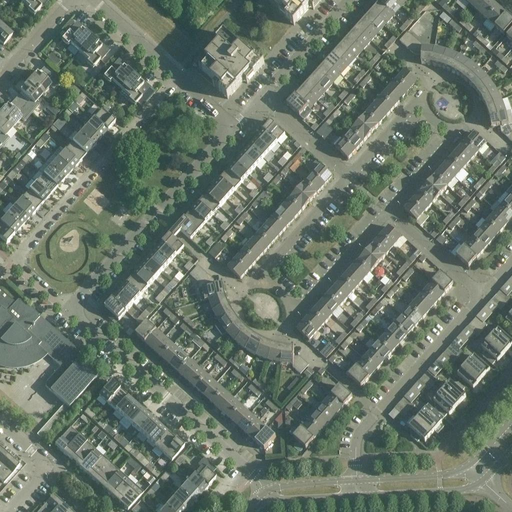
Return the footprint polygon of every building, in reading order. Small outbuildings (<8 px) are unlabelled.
[(19,0),(20,0),(29,9),(27,11),(34,16),(48,0),(19,0)] [(271,0),(282,10),(279,13),(294,26),(297,23),(310,8),(313,10),(322,0),(271,0)] [(402,8),(392,0),(381,0),(379,3),(394,16),(402,8)] [(489,0),(474,0),(470,5),(478,13),(489,0)] [(489,0),(478,13),(487,20),(498,8),(489,0)] [(394,16),(379,3),(371,11),(386,25),(394,16)] [(498,8),(487,20),(495,28),(506,15),(498,8)] [(386,25),(371,11),(364,20),(379,33),(386,25)] [(511,20),(506,15),(495,28),(504,36),(511,27),(511,20)] [(379,33),(364,20),(356,29),(371,42),(379,33)] [(458,33),(461,30),(452,21),(449,25),(458,33)] [(69,45),(78,53),(91,39),(81,30),(83,29),(77,23),(61,41),(67,46),(69,45)] [(0,42),(3,46),(12,36),(0,25),(0,42)] [(489,45),(479,36),(483,32),(480,28),(473,36),(486,48),(489,45)] [(371,42),(356,29),(348,37),(363,50),(371,42)] [(422,45),(408,32),(399,42),(415,56),(421,56),(422,48),(422,45)] [(213,54),(206,61),(199,69),(202,71),(216,84),(213,87),(227,100),(231,96),(244,81),(247,84),(264,65),(250,52),(247,55),(224,35),(210,51),(213,54)] [(363,50),(348,37),(341,46),(356,59),(363,50)] [(101,47),(91,39),(78,53),(88,61),(86,63),(92,69),(108,51),(102,46),(101,47)] [(482,55),(485,51),(475,43),(472,46),(482,55)] [(356,59),(341,46),(333,54),(348,67),(356,59)] [(434,49),(422,48),(421,56),(421,65),(432,66),(434,49)] [(447,52),(434,49),(432,66),(441,68),(447,52)] [(458,56),(447,52),(441,68),(451,72),(458,56)] [(348,67),(333,54),(326,63),(340,76),(348,67)] [(469,63),(458,56),(451,72),(460,77),(469,63)] [(111,82),(120,90),(133,76),(123,67),(124,66),(119,61),(103,78),(109,84),(111,82)] [(504,74),(507,71),(497,62),(495,66),(504,74)] [(340,76),(326,63),(318,71),(333,84),(340,76)] [(469,63),(460,77),(468,83),(479,70),(469,63)] [(37,73),(32,78),(29,81),(44,94),(50,86),(53,89),(62,79),(46,65),(38,74),(37,73)] [(479,70),(468,83),(475,91),(488,80),(479,70)] [(333,84),(318,71),(310,80),(325,93),(333,84)] [(405,71),(397,80),(409,92),(417,83),(405,71)] [(143,85),(133,76),(120,90),(129,99),(128,101),(134,106),(150,89),(144,84),(143,85)] [(325,93),(310,80),(303,88),(317,102),(325,93)] [(409,92),(397,80),(389,89),(402,100),(409,92)] [(488,80),(475,91),(481,99),(496,90),(488,80)] [(21,93),(16,99),(31,113),(37,106),(35,104),(42,96),(44,98),(45,96),(43,94),(44,94),(29,81),(20,92),(21,93)] [(317,102),(303,88),(295,97),(310,110),(317,102)] [(389,89),(381,97),(394,109),(402,100),(389,89)] [(496,90),(481,99),(486,108),(501,101),(496,90)] [(310,110),(295,97),(287,106),(300,117),(307,108),(309,110),(310,110)] [(381,97),(374,106),(386,117),(394,109),(381,97)] [(7,106),(0,113),(0,114),(14,127),(21,119),(24,122),(31,113),(16,99),(9,107),(7,106)] [(486,108),(489,117),(506,113),(501,101),(486,108)] [(374,106),(366,114),(379,126),(386,117),(374,106)] [(100,111),(93,119),(107,132),(115,124),(100,111)] [(506,113),(489,117),(492,128),(500,127),(508,125),(506,113)] [(0,144),(2,146),(8,139),(5,137),(12,129),(14,131),(16,129),(14,127),(0,114),(0,144)] [(366,114),(359,123),(371,134),(379,126),(366,114)] [(93,119),(86,127),(100,140),(107,132),(93,119)] [(272,123),(264,131),(278,144),(285,135),(272,123)] [(371,134),(359,123),(351,132),(364,143),(371,134)] [(511,125),(508,125),(500,127),(501,132),(511,142),(511,125)] [(100,140),(86,127),(78,135),(93,148),(100,140)] [(278,144),(264,131),(257,139),(271,152),(278,144)] [(351,132),(343,140),(356,151),(364,143),(351,132)] [(473,133),(466,142),(478,153),(486,144),(473,133)] [(78,135),(71,143),(85,156),(93,148),(78,135)] [(271,152),(257,139),(250,147),(264,160),(271,152)] [(335,149),(348,160),(356,151),(343,140),(335,149)] [(478,153),(466,142),(458,151),(471,162),(478,153)] [(85,156),(71,143),(64,151),(78,164),(85,156)] [(264,160),(250,147),(242,155),(256,168),(264,160)] [(304,157),(308,153),(303,149),(299,153),(304,157)] [(78,164),(64,151),(57,160),(71,172),(78,164)] [(471,162),(458,151),(450,159),(463,170),(471,162)] [(256,168),(242,155),(235,163),(249,176),(256,168)] [(463,170),(450,159),(443,168),(455,179),(463,170)] [(57,160),(50,168),(64,180),(71,172),(57,160)] [(249,176),(235,163),(228,171),(242,184),(249,176)] [(295,167),(291,163),(287,167),(291,171),(295,167)] [(320,166),(312,175),(325,186),(333,177),(320,166)] [(291,171),(287,167),(282,172),(287,176),(291,171)] [(64,180),(50,168),(42,176),(57,188),(64,180)] [(455,179),(443,168),(435,176),(448,187),(455,179)] [(242,184),(228,171),(221,179),(235,192),(242,184)] [(509,181),(502,175),(499,172),(494,177),(497,180),(499,178),(507,184),(509,181)] [(312,175),(304,183),(317,195),(325,186),(312,175)] [(42,176),(35,184),(49,196),(57,188),(42,176)] [(448,187),(435,176),(427,185),(440,196),(448,187)] [(235,192),(221,179),(214,187),(227,200),(235,192)] [(280,183),(276,179),(271,184),(276,188),(280,183)] [(317,195),(304,183),(297,192),(309,203),(317,195)] [(49,196),(35,184),(28,192),(42,205),(49,196)] [(276,188),(271,184),(267,189),(271,193),(276,188)] [(440,196),(427,185),(420,193),(432,205),(440,196)] [(227,200),(214,187),(206,195),(220,208),(227,200)] [(42,205),(28,192),(21,200),(35,213),(42,205)] [(297,192),(289,200),(302,212),(309,203),(297,192)] [(432,205),(420,193),(412,202),(425,213),(432,205)] [(220,208),(206,195),(199,203),(213,216),(220,208)] [(265,201),(260,197),(256,202),(260,206),(265,201)] [(511,199),(510,197),(502,206),(511,214),(511,199)] [(21,200),(14,208),(28,221),(35,213),(21,200)] [(289,200),(281,209),(294,220),(302,212),(289,200)] [(260,206),(256,202),(252,206),(256,210),(260,206)] [(425,213),(412,202),(404,211),(417,222),(425,213)] [(213,216),(199,203),(192,212),(206,224),(213,216)] [(511,214),(502,206),(494,214),(507,225),(511,219),(511,214)] [(28,221),(14,208),(6,216),(21,229),(28,221)] [(281,209),(274,217),(286,229),(294,220),(281,209)] [(206,224),(192,212),(185,220),(199,232),(206,224)] [(250,218),(245,214),(241,218),(245,222),(250,218)] [(494,214),(487,223),(499,234),(507,225),(494,214)] [(6,216),(0,222),(0,224),(13,237),(21,229),(6,216)] [(274,217),(266,226),(279,237),(286,229),(274,217)] [(245,222),(241,218),(236,223),(241,227),(245,222)] [(199,232),(185,220),(177,228),(191,240),(199,232)] [(487,223),(479,231),(492,243),(499,234),(487,223)] [(13,237),(0,224),(0,239),(6,245),(13,237)] [(279,237),(266,226),(259,234),(271,246),(279,237)] [(401,239),(390,229),(389,228),(381,237),(393,248),(401,239)] [(234,235),(230,231),(225,236),(230,240),(234,235)] [(479,231),(471,240),(484,251),(492,243),(479,231)] [(259,234),(251,243),(264,254),(271,246),(259,234)] [(184,248),(176,240),(171,235),(163,244),(177,256),(184,248)] [(230,240),(225,236),(221,240),(226,244),(230,240)] [(393,248),(381,237),(373,245),(386,256),(393,248)] [(471,240),(464,248),(476,260),(484,251),(471,240)] [(251,243),(243,252),(256,263),(264,254),(251,243)] [(177,256),(163,244),(156,252),(170,264),(177,256)] [(217,244),(209,254),(213,258),(222,248),(217,244)] [(386,256),(373,245),(366,254),(378,265),(386,256)] [(460,245),(453,252),(456,255),(463,248),(460,245)] [(469,268),(476,260),(464,248),(456,257),(469,268)] [(170,264),(156,252),(149,260),(163,272),(170,264)] [(243,252),(236,260),(248,271),(256,263),(243,252)] [(378,265),(366,254),(358,262),(371,273),(378,265)] [(163,272),(149,260),(142,268),(155,280),(163,272)] [(240,280),(246,274),(248,271),(236,260),(228,269),(240,280)] [(371,273),(358,262),(350,271),(363,282),(371,273)] [(189,275),(189,276),(204,289),(206,288),(215,287),(213,281),(198,266),(189,275)] [(155,280),(142,268),(134,276),(148,288),(155,280)] [(363,282),(350,271),(343,279),(355,290),(363,282)] [(441,274),(433,283),(445,294),(453,285),(441,274)] [(148,288),(134,276),(127,284),(141,296),(148,288)] [(355,290),(343,279),(335,288),(348,299),(355,290)] [(433,283),(425,291),(438,303),(445,294),(433,283)] [(511,286),(508,283),(501,290),(496,296),(506,305),(511,299),(508,296),(511,292),(511,286)] [(141,296),(127,284),(120,292),(134,304),(141,296)] [(206,288),(209,300),(225,296),(223,285),(215,287),(206,288)] [(348,299),(335,288),(327,296),(340,307),(348,299)] [(0,307),(1,308),(0,309),(0,366),(1,367),(8,369),(16,369),(24,368),(32,365),(37,363),(41,360),(46,355),(60,367),(46,383),(45,384),(45,386),(46,388),(46,389),(64,404),(36,435),(41,439),(68,409),(97,376),(79,360),(82,357),(48,326),(46,328),(38,320),(39,319),(19,301),(16,305),(0,290),(0,307)] [(425,291),(417,300),(430,311),(438,303),(425,291)] [(134,304),(120,292),(113,300),(127,312),(134,304)] [(225,296),(209,300),(213,312),(229,305),(225,296)] [(340,307),(327,296),(320,305),(332,316),(340,307)] [(496,296),(490,302),(484,309),(491,316),(498,308),(500,311),(506,305),(496,296)] [(127,312),(113,300),(105,308),(119,321),(127,312)] [(417,300),(410,309),(422,320),(430,311),(417,300)] [(229,305),(213,312),(219,323),(233,314),(229,305)] [(332,316),(320,305),(312,313),(325,325),(332,316)] [(410,309),(402,317),(415,328),(422,320),(410,309)] [(484,309),(477,317),(472,323),(482,332),(487,326),(484,323),(491,316),(484,309)] [(325,325),(312,313),(304,322),(317,333),(325,325)] [(233,314),(219,323),(226,334),(239,323),(233,314)] [(402,317),(394,326),(407,337),(415,328),(402,317)] [(186,318),(183,321),(193,330),(196,327),(186,318)] [(317,333),(304,322),(297,331),(309,342),(317,333)] [(147,323),(136,335),(145,343),(156,331),(147,323)] [(235,343),(246,330),(239,323),(226,334),(235,343)] [(472,323),(466,329),(460,336),(467,343),(473,335),(476,338),(482,332),(472,323)] [(394,326),(387,334),(399,345),(407,337),(394,326)] [(511,341),(498,329),(490,339),(505,353),(511,345),(511,341)] [(245,351),(255,336),(246,330),(235,343),(245,351)] [(156,331),(145,343),(153,351),(164,338),(156,331)] [(387,334),(379,343),(392,354),(399,345),(387,334)] [(264,341),(255,336),(245,351),(256,357),(264,341)] [(460,336),(453,344),(448,350),(458,358),(463,353),(460,350),(467,343),(460,336)] [(164,338),(153,351),(162,359),(173,346),(164,338)] [(207,342),(217,351),(220,348),(210,339),(207,342)] [(472,342),(479,348),(482,345),(474,339),(472,342)] [(505,353),(490,339),(481,348),(497,362),(505,353)] [(273,345),(264,341),(256,357),(268,361),(273,345)] [(379,343),(371,351),(384,363),(392,354),(379,343)] [(283,348),(273,345),(268,361),(280,364),(283,348)] [(173,346),(162,359),(170,366),(182,354),(173,346)] [(287,348),(283,348),(280,364),(293,366),(293,357),(294,349),(287,348)] [(448,350),(442,355),(436,363),(443,369),(449,362),(452,364),(458,359),(448,350)] [(448,350),(458,359),(458,358),(448,350)] [(371,351),(364,360),(376,371),(384,363),(371,351)] [(182,354),(170,366),(179,374),(190,361),(182,354)] [(474,356),(466,366),(481,380),(490,370),(474,356)] [(293,357),(293,366),(292,368),(300,375),(308,366),(299,358),(293,357)] [(239,371),(242,368),(232,359),(229,362),(239,371)] [(364,360),(356,368),(369,380),(376,371),(364,360)] [(190,361),(179,374),(187,382),(199,369),(190,361)] [(436,363),(429,370),(424,376),(434,385),(439,379),(436,377),(443,369),(436,363)] [(481,380),(466,366),(457,375),(473,389),(481,380)] [(361,388),(369,380),(356,368),(348,377),(361,388)] [(199,369),(187,382),(196,389),(207,377),(199,369)] [(309,369),(304,374),(309,379),(314,373),(309,369)] [(102,375),(97,381),(102,386),(108,380),(102,375)] [(434,385),(424,376),(412,390),(419,396),(425,389),(428,391),(434,385)] [(207,377),(196,389),(204,397),(216,384),(207,377)] [(263,392),(266,389),(256,380),(253,383),(263,392)] [(458,381),(455,384),(462,392),(465,388),(458,381)] [(111,383),(98,397),(107,404),(119,390),(111,383)] [(450,383),(442,392),(457,407),(466,397),(450,383)] [(216,384),(204,397),(213,405),(224,392),(216,384)] [(340,387),(332,396),(344,407),(352,398),(340,387)] [(119,390),(107,404),(115,412),(127,398),(119,390)] [(412,390),(405,397),(400,403),(410,412),(415,406),(412,404),(419,396),(412,390)] [(224,392),(213,405),(221,412),(233,399),(224,392)] [(457,407),(442,392),(433,402),(449,416),(457,407)] [(332,396),(324,404),(337,415),(344,407),(332,396)] [(127,398),(115,412),(123,419),(135,405),(127,398)] [(233,399),(221,412),(230,420),(241,407),(233,399)] [(410,412),(400,403),(394,409),(404,418),(410,412)] [(337,415),(324,404),(316,413),(329,424),(337,415)] [(135,405),(123,419),(131,426),(143,412),(135,405)] [(241,407),(230,420),(238,428),(250,415),(241,407)] [(96,416),(88,409),(83,413),(92,420),(96,416)] [(426,410),(418,419),(433,433),(442,424),(426,410)] [(143,412),(131,426),(139,433),(151,419),(143,412)] [(329,424),(316,413),(309,421),(321,432),(329,424)] [(250,415),(238,428),(247,435),(258,422),(250,415)] [(87,426),(90,423),(82,416),(79,419),(87,426)] [(151,419),(139,433),(147,440),(159,426),(151,419)] [(433,433),(418,419),(409,429),(425,443),(433,433)] [(321,432),(309,421),(301,430),(314,441),(321,432)] [(258,422),(247,435),(255,443),(267,430),(258,422)] [(159,426),(147,440),(155,448),(167,434),(159,426)] [(70,428),(54,446),(63,453),(79,435),(70,428)] [(267,430),(255,443),(264,451),(276,438),(267,430)] [(314,441),(301,430),(293,438),(306,450),(314,441)] [(167,434),(155,448),(163,455),(175,441),(167,434)] [(79,435),(63,453),(71,460),(87,443),(79,435)] [(175,441),(163,455),(171,462),(184,448),(175,441)] [(87,443),(71,460),(79,468),(95,450),(87,443)] [(95,450),(79,468),(87,475),(103,457),(95,450)] [(3,452),(0,454),(0,470),(11,459),(3,452)] [(103,457),(87,475),(95,482),(111,464),(103,457)] [(11,459),(0,470),(0,481),(3,484),(19,466),(11,459)] [(201,467),(194,476),(208,488),(215,480),(210,475),(215,470),(206,462),(201,467)] [(111,464),(95,482),(103,489),(119,471),(111,464)] [(119,471),(103,489),(111,497),(127,479),(119,471)] [(208,488),(194,476),(187,484),(200,496),(208,488)] [(127,479),(111,497),(119,504),(135,486),(127,479)] [(200,496),(187,484),(179,492),(193,504),(200,496)] [(135,486),(119,504),(127,511),(143,493),(135,486)] [(186,511),(193,504),(179,492),(172,500),(185,511),(186,511)] [(38,511),(53,511),(61,504),(53,496),(38,511)] [(185,511),(172,500),(165,508),(169,511),(185,511)]
